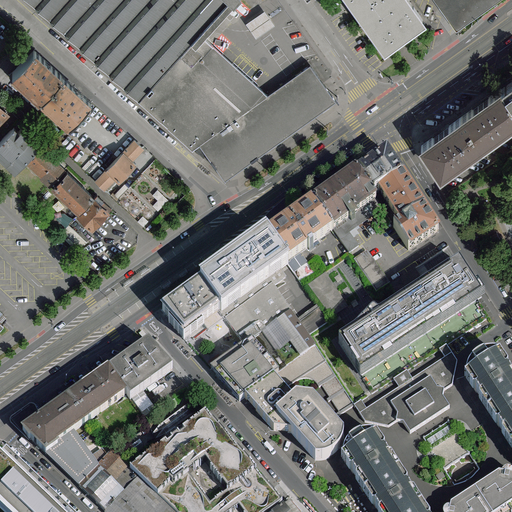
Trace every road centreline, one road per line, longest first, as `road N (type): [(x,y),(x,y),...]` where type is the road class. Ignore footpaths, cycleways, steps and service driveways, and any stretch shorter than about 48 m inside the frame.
road 1 (secondary): [(141,313),(390,127)]
road 2 (unclassified): [(230,205),(5,0)]
road 3 (residential): [(318,511),(141,313)]
road 4 (residential): [(162,251),(0,93)]
road 5 (tertiary): [(511,315),(390,127)]
road 6 (secondary): [(162,251),(0,371)]
road 7 (secondary): [(376,107),(230,205)]
road 8 (secondary): [(0,409),(141,313)]
road 9 (secondary): [(511,3),(376,107)]
road 10 (secondary): [(390,127),(511,46)]
road 11 (unclassified): [(299,0),(376,107)]
road 12 (residential): [(0,428),(87,511)]
